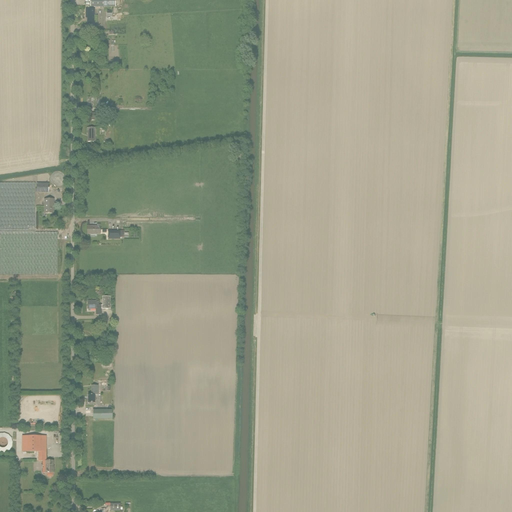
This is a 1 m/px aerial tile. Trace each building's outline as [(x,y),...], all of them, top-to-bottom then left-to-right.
[(94,26),(94,9),(86,9),(86,18),(87,18),(87,26),(94,26)] [(35,233),(35,183),(0,183),(0,274),(57,274),(57,232),(35,233)] [(36,183),(36,193),(49,192),(49,183),(36,183)] [(54,199),(44,199),(44,213),(54,213),(54,199)] [(100,234),(100,224),(97,224),(97,226),(87,226),(87,234),(100,234)] [(120,231),(120,230),(108,231),(108,239),(120,239),(120,237),(124,237),(124,231),(120,231)] [(110,309),(110,296),(102,296),(102,309),(110,309)] [(99,301),(87,301),(87,309),(96,309),(96,315),(101,315),(101,305),(99,305),(99,301)] [(98,385),(91,385),(91,395),(88,395),(88,403),(94,403),(95,395),(98,395),(98,385)] [(112,410),(93,411),(93,419),(112,419),(112,410)] [(46,436),(27,435),(22,435),(22,451),(38,452),(38,460),(43,461),(43,473),(47,473),(47,475),(49,477),(51,477),(53,475),(53,473),(54,473),(54,470),(53,470),(53,460),(46,460),(46,452),(46,436)]
